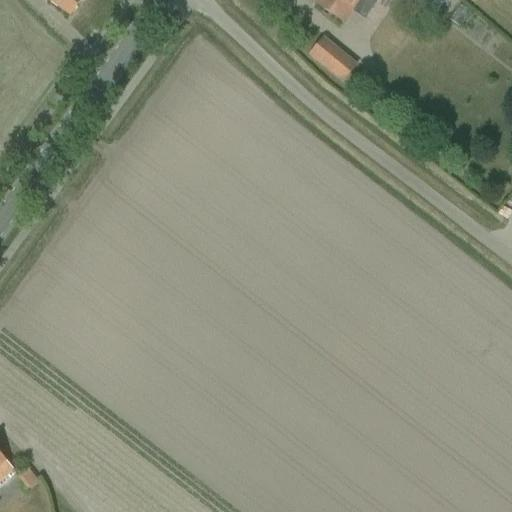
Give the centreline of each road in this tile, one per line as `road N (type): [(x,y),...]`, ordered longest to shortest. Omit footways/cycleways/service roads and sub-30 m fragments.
road 1 (unclassified): [(511,254),(193,0)]
road 2 (tertiary): [(0,220),(159,0)]
